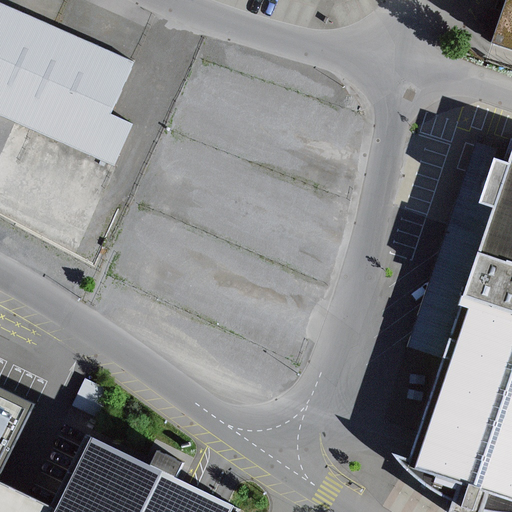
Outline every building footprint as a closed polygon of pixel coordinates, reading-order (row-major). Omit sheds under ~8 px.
[(511,0),(506,0),(492,44),(511,50),(511,0)] [(112,115),(136,62),(0,2),(0,115),(115,166),(134,125),(112,115)] [(410,349),(443,358),(463,300),(511,315),(511,146),(484,137),(410,349)] [(511,511),(511,315),(463,300),(443,358),(409,458),(393,452),(398,461),(407,471),(418,480),(431,491),(443,497),(453,502),(449,511),(511,511)] [(0,457),(26,403),(0,389),(0,457)] [(149,464),(86,434),(48,511),(237,511),(240,508),(175,477),(182,462),(156,450),(149,464)]
